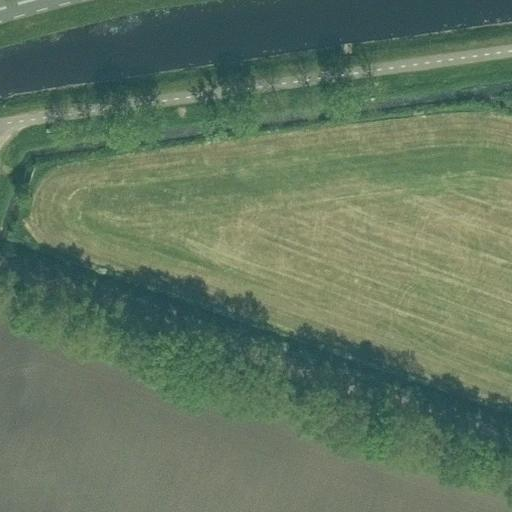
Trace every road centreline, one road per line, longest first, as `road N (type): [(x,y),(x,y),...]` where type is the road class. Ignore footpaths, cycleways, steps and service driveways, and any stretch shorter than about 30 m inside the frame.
road 1 (unclassified): [(511,444),(0,262)]
road 2 (unclassified): [(0,133),(4,121),(511,49)]
